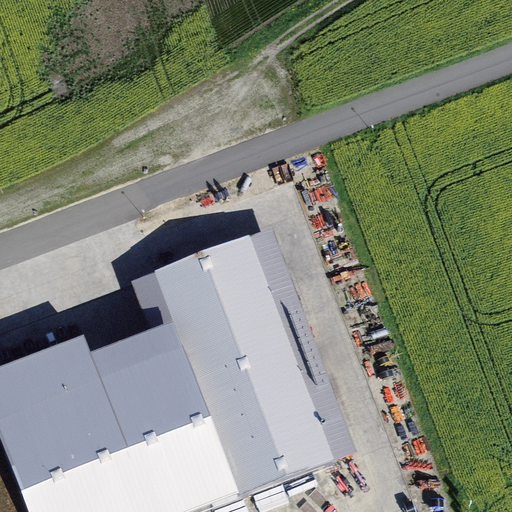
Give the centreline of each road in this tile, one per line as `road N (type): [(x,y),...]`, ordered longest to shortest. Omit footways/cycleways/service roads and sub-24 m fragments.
road 1 (unclassified): [(511,59),(0,251)]
road 2 (track): [(345,0),(117,142),(0,195)]
